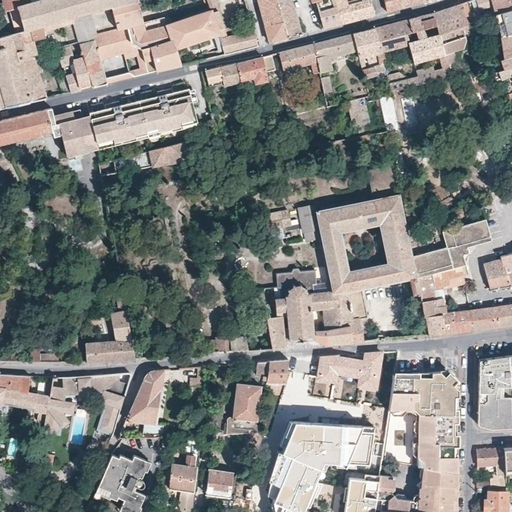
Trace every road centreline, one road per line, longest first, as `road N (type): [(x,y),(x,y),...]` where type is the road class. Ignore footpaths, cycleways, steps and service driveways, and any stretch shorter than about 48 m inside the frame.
road 1 (residential): [(471,337),(141,365),(0,365)]
road 2 (residential): [(0,114),(264,48)]
road 3 (unknown): [(219,359),(198,511)]
road 4 (residential): [(313,33),(446,0)]
